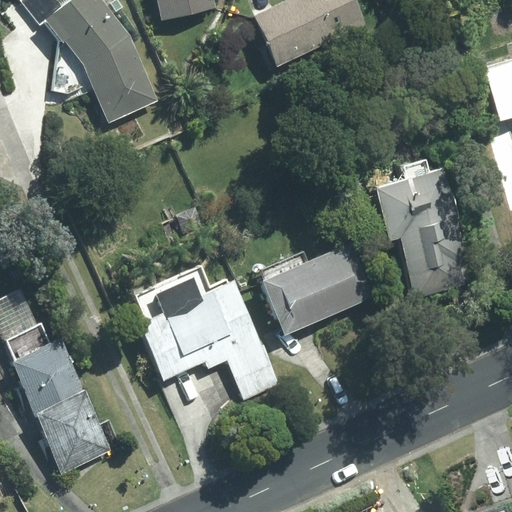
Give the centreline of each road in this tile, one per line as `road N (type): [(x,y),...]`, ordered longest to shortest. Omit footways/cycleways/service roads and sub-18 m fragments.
road 1 (unknown): [(0,97),(179,511)]
road 2 (tertiary): [(221,511),(511,378)]
